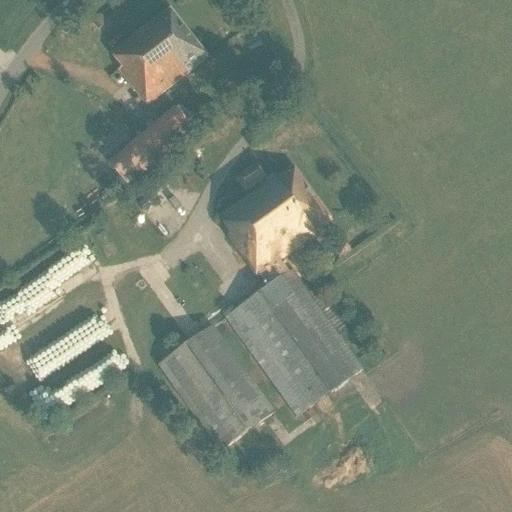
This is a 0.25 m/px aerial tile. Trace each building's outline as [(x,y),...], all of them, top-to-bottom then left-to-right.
[(145,108),(205,60),(167,11),(110,56),(121,70),(118,73),(145,108)] [(108,101),(126,118),(137,106),(119,90),(108,101)] [(175,108),(108,164),(128,187),(156,164),(157,165),(198,135),(175,108)] [(243,193),(263,179),(254,167),(234,181),(243,193)] [(297,420),(361,373),(291,275),(289,276),(278,261),(331,222),(292,169),(220,222),(230,236),(226,239),(255,278),(256,277),(267,292),(225,322),(297,420)] [(0,348),(54,319),(36,286),(0,304),(0,348)] [(50,418),(125,373),(95,324),(20,368),(32,389),(48,380),(55,390),(39,400),(50,418)] [(220,454),(274,415),(213,331),(159,370),(220,454)]
